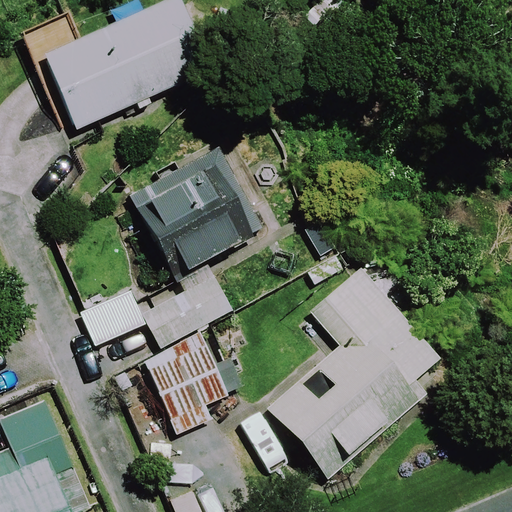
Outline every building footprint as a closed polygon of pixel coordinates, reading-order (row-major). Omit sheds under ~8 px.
[(15,39),(31,72),(44,99),(56,94),(76,136),(209,72),(175,2),(74,51),(58,18),(15,39)] [(255,240),(210,158),(130,202),(176,284),(255,240)] [(387,272),(369,287),(359,275),(310,318),(340,352),(268,414),(328,483),(424,399),(448,378),(400,323),(417,307),(387,272)] [(145,327),(131,294),(80,315),(94,348),(145,327)] [(188,304),(145,331),(159,353),(202,326),(188,304)] [(234,411),(202,340),(145,365),(177,437),(234,411)] [(0,511),(81,511),(49,407),(2,422),(14,462),(0,466),(0,511)]
